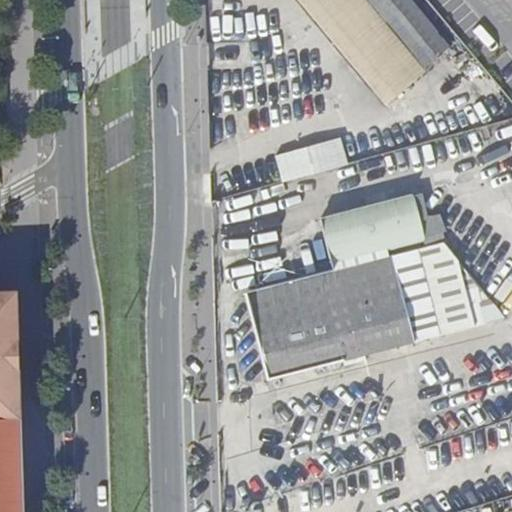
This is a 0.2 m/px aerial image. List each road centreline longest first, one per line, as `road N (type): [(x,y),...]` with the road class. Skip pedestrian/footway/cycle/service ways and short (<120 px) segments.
road 1 (primary): [(165,511),(164,0)]
road 2 (primary): [(69,166),(87,317),(93,511)]
road 3 (primary): [(64,0),(69,166)]
